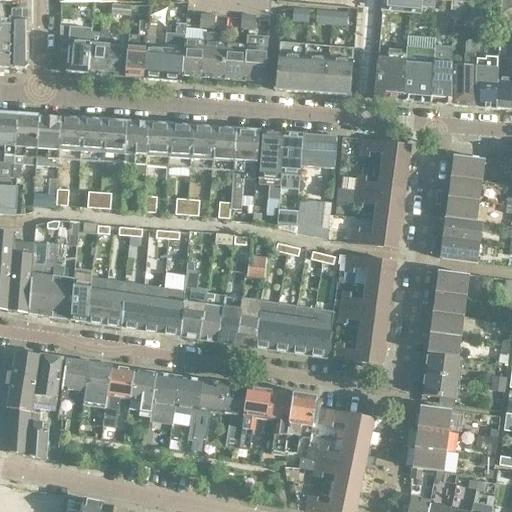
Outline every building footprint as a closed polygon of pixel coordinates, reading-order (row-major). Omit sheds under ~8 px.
[(433,0),(381,0),(381,12),(420,15),(421,7),(433,8),(433,0)] [(487,0),(472,0),(478,10),(489,3),(487,0)] [(511,0),(500,0),(499,30),(502,29),(511,29),(511,0)] [(468,3),(455,1),(454,10),(472,12),(468,3)] [(130,7),(112,6),(111,16),(130,17),(130,7)] [(309,10),(293,9),(292,21),(308,23),(309,10)] [(10,27),(9,69),(25,70),(28,67),(28,21),(21,21),(22,11),(11,10),(11,20),(10,27)] [(332,12),(317,11),(315,23),(331,25),(332,12)] [(332,12),(331,25),(346,26),(347,14),(332,12)] [(479,12),(473,15),(465,28),(479,28),(479,12)] [(207,14),(200,14),(199,28),(206,28),(207,14)] [(213,29),(214,15),(207,14),(206,28),(213,29)] [(247,29),(248,15),(241,14),(240,28),(247,29)] [(255,30),(256,16),(248,15),(247,29),(255,30)] [(0,68),(9,69),(10,27),(2,27),(0,19),(0,68)] [(89,44),(87,73),(107,75),(109,45),(110,34),(111,20),(101,19),(99,44),(89,44)] [(127,47),(125,77),(143,79),(146,48),(148,22),(139,22),(136,47),(127,47)] [(146,48),(143,79),(162,81),(164,50),(155,49),(156,23),(148,22),(146,48)] [(166,34),(164,50),(162,81),(181,83),(181,77),(184,41),(185,25),(176,24),(175,35),(166,34)] [(306,30),(297,29),(295,52),(278,50),(278,55),(277,59),(274,91),(300,93),(303,57),(306,30)] [(316,31),(306,30),(303,57),(300,93),(324,95),(327,54),(314,53),(316,31)] [(340,33),(329,32),(327,54),(324,95),(349,97),(352,61),(353,56),(338,55),(340,33)] [(109,45),(107,75),(125,77),(127,47),(118,46),(119,34),(110,34),(109,45)] [(184,41),(181,77),(202,79),(205,43),(184,41)] [(451,65),(451,105),(474,107),(475,75),(475,67),(475,42),(465,41),(463,66),(451,65)] [(66,72),(67,72),(87,73),(89,44),(68,42),(66,72)] [(205,43),(202,79),(222,80),(225,44),(205,43)] [(225,44),(222,80),(243,82),(246,46),(225,44)] [(246,46),(243,82),(264,84),(267,48),(246,46)] [(432,65),(430,103),(451,105),(451,65),(451,64),(452,48),(434,47),(433,65),(432,65)] [(377,63),(376,63),(373,93),(374,93),(373,98),(401,101),(404,63),(405,54),(400,53),(400,51),(378,48),(377,63)] [(497,76),(496,108),(511,109),(511,53),(506,53),(504,77),(497,76)] [(404,63),(401,101),(430,103),(432,65),(433,56),(406,54),(404,63)] [(478,65),(499,65),(499,57),(478,56),(478,65)] [(475,75),(474,107),(496,108),(497,76),(479,75),(475,75)] [(0,163),(14,164),(14,158),(17,117),(0,115),(0,163)] [(17,117),(14,158),(14,164),(14,165),(35,167),(37,150),(39,118),(17,117)] [(39,118),(37,150),(35,167),(58,168),(58,160),(60,120),(39,118)] [(60,120),(58,160),(68,161),(68,152),(81,153),(82,121),(60,120)] [(82,121),(81,153),(92,154),(91,163),(103,164),(104,122),(82,121)] [(104,122),(103,164),(112,164),(112,155),(123,156),(124,156),(126,124),(104,122)] [(124,156),(123,156),(123,165),(135,166),(135,181),(134,190),(145,192),(148,125),(126,124),(124,156)] [(170,126),(148,125),(146,166),(156,167),(157,158),(168,159),(170,126)] [(170,126),(168,159),(180,160),(179,169),(190,169),(192,128),(170,126)] [(192,128),(190,169),(200,170),(200,161),(212,162),(214,130),(192,128)] [(214,130),(212,162),(223,163),(223,171),(222,171),(222,178),(220,197),(232,198),(234,172),(236,131),(214,130)] [(236,131),(234,172),(232,211),(241,211),(243,173),(244,164),(257,165),(258,138),(256,138),(257,133),(236,131)] [(262,133),(262,138),(260,169),(270,169),(268,200),(279,200),(280,189),(281,170),(283,135),(262,133)] [(283,135),(281,170),(280,189),(290,189),(292,172),(300,172),(300,168),(302,136),(283,135)] [(302,136),(300,168),(318,169),(320,137),(302,136)] [(320,137),(318,169),(326,170),(333,170),(336,139),(320,137)] [(361,145),(360,155),(359,157),(369,158),(369,153),(381,155),(379,169),(406,172),(410,146),(362,140),(361,145)] [(453,156),(450,177),(482,181),(485,160),(453,156)] [(0,215),(15,217),(17,188),(11,187),(11,182),(14,165),(14,164),(0,163),(0,215)] [(21,166),(14,165),(13,179),(20,180),(21,166)] [(357,176),(355,192),(403,198),(406,172),(379,169),(377,184),(366,182),(366,177),(357,176)] [(450,177),(447,198),(479,202),(482,181),(450,177)] [(67,207),(68,191),(56,191),(56,197),(55,207),(67,207)] [(355,192),(353,203),(353,208),(362,209),(363,204),(375,205),(373,221),(400,225),(403,198),(355,192)] [(98,210),(99,194),(87,193),(86,209),(98,210)] [(109,211),(111,195),(99,194),(98,210),(109,211)] [(55,207),(56,197),(41,196),(41,207),(55,209),(55,207)] [(143,213),(155,214),(156,198),(144,197),(143,213)] [(447,198),(445,219),(476,223),(479,202),(447,198)] [(186,217),(187,201),(176,200),(174,216),(186,217)] [(199,202),(187,201),(186,217),(197,218),(199,202)] [(229,220),(230,204),(218,203),(217,219),(229,220)] [(327,206),(300,204),(299,234),(324,239),(327,206)] [(445,219),(442,238),(479,244),(482,224),(476,223),(445,219)] [(350,227),(348,244),(396,251),(400,225),(373,221),(371,235),(359,233),(359,229),(350,227)] [(47,224),(47,230),(57,230),(58,230),(59,222),(54,222),(47,224)] [(109,228),(97,227),(96,235),(108,236),(109,228)] [(129,237),(130,230),(118,229),(118,237),(129,237)] [(68,230),(66,246),(75,247),(77,231),(68,230)] [(141,230),(130,230),(129,237),(141,238),(141,230)] [(34,245),(14,243),(15,234),(0,232),(0,310),(29,315),(29,311),(28,311),(30,279),(32,279),(32,274),(33,256),(34,245)] [(166,240),(167,232),(156,232),(155,239),(166,240)] [(179,233),(167,232),(166,240),(178,241),(179,233)] [(233,235),(214,234),(214,244),(232,246),(233,235)] [(246,239),(234,238),(233,246),(245,247),(246,239)] [(479,244),(442,238),(439,259),(476,264),(479,244)] [(29,311),(29,315),(50,318),(54,246),(46,245),(44,265),(43,265),(42,276),(32,274),(32,279),(30,279),(28,311),(29,311)] [(45,246),(34,245),(33,264),(42,266),(45,246)] [(286,255),(288,247),(277,245),(275,253),(286,255)] [(74,280),(73,280),(64,279),(66,246),(54,246),(50,318),(69,321),(73,283),(74,280)] [(299,250),(288,247),(286,255),(297,258),(299,250)] [(163,301),(160,335),(180,338),(183,304),(188,255),(174,253),(171,284),(175,284),(173,303),(163,301)] [(321,263),(323,256),(312,253),(310,261),(321,263)] [(334,258),(323,256),(321,263),(332,266),(334,258)] [(347,256),(344,272),(354,274),(354,269),(366,271),(364,285),(391,288),(394,263),(347,256)] [(224,308),(217,343),(236,346),(243,299),(248,258),(230,257),(224,308)] [(248,258),(247,275),(246,279),(264,280),(265,259),(248,257),(248,258)] [(123,296),(121,329),(141,332),(143,298),(147,266),(135,265),(133,285),(135,285),(134,297),(123,295),(123,296)] [(183,304),(180,338),(200,341),(205,306),(194,304),(199,271),(187,269),(183,304)] [(90,292),(87,324),(106,327),(110,282),(108,281),(109,271),(100,270),(98,293),(90,292)] [(438,271),(435,292),(467,296),(474,297),(476,279),(469,278),(469,275),(438,271)] [(511,303),(511,282),(506,281),(503,302),(511,303)] [(110,282),(106,327),(121,329),(123,296),(114,295),(116,283),(110,282)] [(73,283),(69,321),(87,324),(90,292),(91,285),(73,283)] [(351,293),(341,292),(339,308),(388,314),(391,288),(364,285),(362,300),(350,299),(351,293)] [(143,298),(141,332),(160,335),(163,301),(152,300),(153,288),(145,286),(143,298)] [(435,292),(432,313),(464,317),(467,296),(435,292)] [(205,306),(200,341),(217,343),(224,297),(214,295),(213,307),(205,306)] [(243,299),(236,346),(254,349),(260,302),(243,299)] [(260,302),(254,349),(272,351),(277,315),(269,314),(271,304),(260,302)] [(277,315),(272,351),(290,354),(297,307),(286,306),(285,316),(277,315)] [(297,307),(290,354),(308,356),(314,321),(315,310),(297,307)] [(388,314),(339,308),(337,324),(347,325),(347,320),(359,322),(357,337),(384,340),(388,314)] [(314,321),(308,356),(326,359),(329,344),(333,313),(322,311),(321,322),(314,321)] [(432,313),(430,334),(461,338),(464,317),(432,313)] [(430,334),(427,355),(459,359),(461,338),(430,334)] [(511,337),(504,336),(503,344),(510,345),(511,337)] [(335,344),(333,360),(381,367),(384,340),(357,337),(355,351),(343,350),(344,345),(334,343),(334,344),(335,344)] [(508,364),(510,345),(502,344),(500,363),(508,364)] [(15,354),(12,372),(38,376),(41,358),(15,354)] [(427,355),(424,375),(459,380),(462,359),(459,359),(427,355)] [(41,358),(38,376),(35,394),(34,397),(32,409),(55,412),(55,411),(56,403),(56,401),(61,368),(60,368),(61,360),(42,357),(42,359),(41,358)] [(66,361),(65,368),(60,400),(72,402),(74,393),(84,394),(90,364),(66,361)] [(90,364),(84,394),(95,396),(93,408),(104,411),(106,398),(112,368),(90,364)] [(106,398),(104,411),(103,414),(103,415),(102,426),(115,428),(119,400),(130,401),(134,371),(112,368),(106,398)] [(134,371),(130,401),(140,403),(139,412),(150,414),(152,405),(157,375),(134,371)] [(10,387),(10,390),(35,394),(38,376),(12,372),(12,376),(8,375),(6,387),(10,387)] [(147,435),(160,437),(165,414),(174,415),(175,408),(180,378),(157,375),(148,433),(147,435)] [(459,380),(424,375),(421,395),(456,400),(459,380)] [(492,377),(491,384),(505,386),(506,379),(492,377)] [(180,378),(175,408),(185,409),(182,436),(194,438),(202,381),(180,378)] [(202,381),(194,438),(203,440),(206,440),(209,413),(220,415),(225,385),(202,381)] [(505,386),(491,384),(490,391),(503,393),(505,386)] [(243,419),(247,388),(225,385),(220,415),(229,416),(224,448),(237,450),(239,451),(239,450),(243,419)] [(247,388),(243,419),(239,450),(246,451),(249,451),(252,431),(254,432),(256,420),(266,421),(270,392),(247,388)] [(35,394),(10,390),(7,408),(10,409),(10,410),(30,413),(32,413),(32,409),(34,397),(35,394)] [(270,392),(266,421),(276,423),(275,435),(277,435),(274,454),(283,456),(284,453),(288,425),(292,395),(270,392)] [(292,395),(288,425),(284,453),(296,455),(298,440),(301,438),(310,439),(311,428),(316,402),(316,399),(292,395)] [(420,406),(417,427),(449,431),(451,410),(420,406)] [(10,410),(9,424),(28,428),(29,423),(30,413),(10,410)] [(327,410),(324,426),(332,428),(333,424),(345,426),(342,440),(368,445),(373,419),(327,410)] [(498,418),(486,416),(485,425),(497,427),(498,418)] [(29,423),(28,428),(27,442),(26,456),(46,460),(48,425),(29,423)] [(511,423),(505,423),(503,431),(511,432),(511,423)] [(9,424),(8,438),(27,442),(28,428),(9,424)] [(417,427),(414,447),(446,451),(461,453),(462,444),(447,441),(449,431),(417,427)] [(498,432),(489,430),(488,438),(497,439),(498,432)] [(494,455),(497,439),(488,438),(477,436),(474,452),(494,455)] [(27,442),(8,438),(6,453),(26,456),(27,442)] [(201,450),(203,440),(194,438),(193,442),(192,441),(191,449),(201,450)] [(318,446),(315,461),(363,471),(368,445),(342,440),(339,455),(327,453),(328,448),(318,446)] [(414,447),(411,468),(436,471),(443,472),(445,460),(459,462),(461,453),(446,451),(414,447)] [(245,458),(246,451),(239,450),(239,451),(237,450),(236,457),(245,458)] [(315,462),(315,461),(315,460),(301,457),(299,467),(313,470),(315,462)] [(511,467),(511,458),(500,457),(499,466),(511,468),(511,467)] [(491,471),(492,461),(484,460),(483,470),(491,471)] [(315,461),(315,462),(313,470),(312,477),(322,478),(323,474),(334,476),(331,491),(358,497),(363,471),(315,461)] [(420,480),(421,471),(411,469),(410,479),(411,479),(420,480)] [(450,483),(452,474),(443,472),(436,471),(434,480),(450,483)] [(490,482),(492,472),(482,471),(480,481),(490,482)] [(474,492),(476,482),(467,481),(466,491),(474,492)] [(482,493),(483,483),(476,482),(474,492),(482,493)] [(0,484),(0,511),(14,511),(20,488),(0,484)] [(20,488),(14,511),(47,511),(51,495),(20,488)] [(308,496),(306,509),(306,510),(305,511),(354,511),(358,497),(331,491),(328,505),(317,503),(318,498),(308,496)] [(51,495),(47,511),(81,511),(84,501),(51,495)] [(408,508),(407,511),(427,511),(429,505),(428,505),(429,501),(410,498),(408,508)] [(84,501),(81,511),(100,511),(101,507),(102,505),(84,501)]
